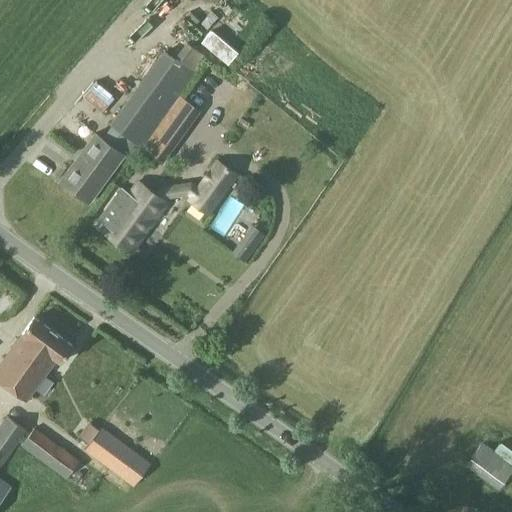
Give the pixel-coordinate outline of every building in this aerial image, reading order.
[(211,30),(202,42),(228,64),(238,52),(211,30)] [(141,141),(177,91),(190,73),(160,52),(109,124),(110,125),(101,138),(95,134),(60,183),(90,204),(124,154),(130,158),(141,141)] [(97,82),(90,89),(108,105),(114,98),(97,82)] [(198,106),(177,91),(141,141),(161,156),(198,106)] [(130,193),(123,188),(100,221),(107,226),(104,231),(134,251),(168,201),(165,199),(167,196),(189,192),(192,194),(190,197),(210,211),(237,171),(217,158),(198,186),(191,182),(161,187),(157,194),(138,181),(130,193)] [(0,366),(0,378),(11,386),(27,366),(22,363),(29,355),(33,358),(41,348),(36,345),(49,328),(35,317),(21,335),(23,336),(0,366)] [(73,346),(49,328),(36,345),(41,348),(33,358),(29,355),(22,363),(27,366),(11,386),(26,398),(55,360),(60,364),(73,346)] [(29,430),(8,414),(0,425),(0,465),(2,467),(29,430)] [(150,465),(101,428),(85,449),(135,486),(150,465)] [(36,429),(24,445),(68,478),(80,462),(36,429)] [(497,489),(511,468),(511,466),(481,444),(465,465),(497,489)] [(0,502),(12,486),(0,477),(0,502)]
